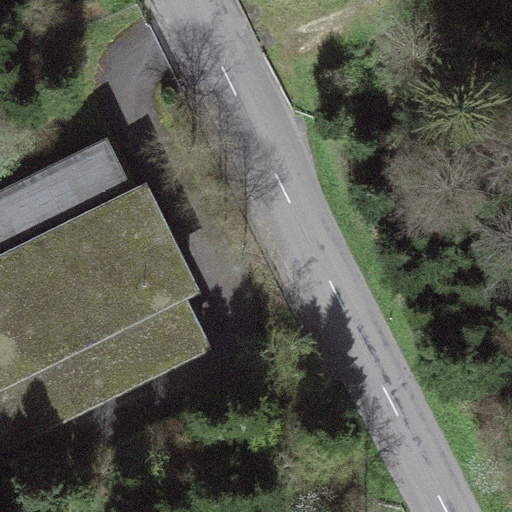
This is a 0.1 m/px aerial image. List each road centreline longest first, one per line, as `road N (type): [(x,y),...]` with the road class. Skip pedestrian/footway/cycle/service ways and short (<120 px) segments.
road 1 (secondary): [(447,511),(188,0)]
road 2 (track): [(350,0),(228,79)]
